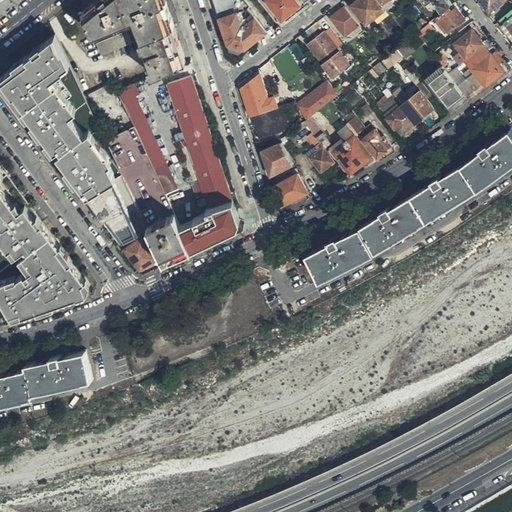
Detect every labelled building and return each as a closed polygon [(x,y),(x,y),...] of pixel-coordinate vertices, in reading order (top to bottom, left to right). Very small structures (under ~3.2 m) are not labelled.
[(166,0),(96,0),(83,11),(103,53),(140,38),(174,24),(166,0)] [(253,0),(213,0),(231,49),(241,51),(267,31),(249,7),(255,2),(253,0)] [(269,0),(284,17),(301,3),(298,0),(269,0)] [(383,4),(380,0),(353,0),(351,2),(369,23),(387,8),(383,4)] [(423,0),(437,18),(453,5),(449,0),(423,0)] [(504,0),(483,0),(491,10),(504,0)] [(361,24),(346,6),(332,18),(347,35),(348,35),(361,24)] [(449,33),(465,20),(457,9),(453,12),(451,9),(438,19),(449,33)] [(511,16),(503,24),(511,36),(511,16)] [(174,24),(140,38),(142,46),(144,45),(151,66),(150,66),(152,73),(187,60),(174,24)] [(361,24),(348,35),(353,37),(364,29),(361,24)] [(331,28),(327,32),(339,47),(343,44),(331,28)] [(467,58),(485,45),(473,30),(456,44),(467,58)] [(339,47),(327,32),(310,44),(325,63),(333,73),(335,76),(342,70),(351,63),(339,47)] [(425,43),(418,33),(411,39),(407,41),(415,51),(425,43)] [(86,193),(122,173),(90,128),(98,122),(56,35),(3,76),(60,157),(86,193)] [(415,51),(407,41),(397,49),(405,59),(415,51)] [(487,87),(506,72),(486,46),(475,54),(481,61),(472,68),(486,87),(487,87)] [(271,60),(261,68),(265,81),(280,75),(271,60)] [(446,70),(442,65),(428,76),(431,81),(446,70)] [(418,86),(423,81),(414,70),(409,74),(418,86)] [(450,105),(465,94),(450,74),(446,70),(431,81),(450,105)] [(205,195),(209,206),(233,199),(192,75),(168,84),(187,140),(181,143),(199,197),(205,195)] [(271,110),(275,109),(280,108),(276,96),(272,98),(269,100),(267,95),(260,75),(243,87),(253,114),(270,107),(271,110)] [(365,88),(359,80),(353,84),(360,93),(365,88)] [(436,107),(422,91),(404,105),(417,121),(436,107)] [(405,94),(398,100),(400,103),(402,105),(409,99),(405,94)] [(398,100),(395,96),(381,107),(386,114),(400,103),(398,100)] [(368,104),(363,108),(368,116),(374,111),(368,104)] [(403,133),(416,123),(403,106),(388,118),(394,126),(395,124),(398,127),(403,133)] [(135,126),(164,188),(179,181),(145,109),(130,116),(135,126)] [(271,110),(253,116),(261,139),(283,130),(275,109),(271,110)] [(365,138),(369,134),(366,129),(357,116),(350,122),(363,139),(365,138)] [(356,134),(348,124),(341,130),(347,137),(348,140),(356,134)] [(372,124),(366,129),(369,134),(376,129),(372,124)] [(164,261),(191,249),(164,188),(135,126),(106,140),(122,173),(149,228),(164,261)] [(378,246),(477,186),(511,160),(511,128),(490,144),(489,142),(482,147),(483,149),(462,164),(442,177),(440,175),(434,179),(435,181),(391,207),(390,206),(383,210),(384,211),(363,225),(341,236),(340,234),(331,239),(332,241),(310,253),(322,276),(378,246)] [(323,134),(318,128),(314,132),(318,137),(323,134)] [(365,138),(378,156),(392,145),(387,137),(384,139),(376,129),(369,134),(365,138)] [(333,141),(326,131),(323,134),(318,137),(322,141),(316,146),(319,150),(325,147),(333,141)] [(352,172),(374,155),(356,134),(348,140),(335,150),(352,172)] [(348,140),(347,137),(333,147),(335,150),(348,140)] [(272,174),(294,162),(283,142),(264,150),(272,174)] [(311,157),(319,150),(316,146),(305,155),(313,166),(316,163),(311,157)] [(319,150),(311,157),(316,163),(322,170),(335,161),(325,147),(319,150)] [(30,270),(25,273),(24,271),(17,276),(17,277),(8,280),(7,277),(0,279),(0,295),(10,313),(11,312),(21,309),(22,314),(31,311),(37,308),(55,302),(77,294),(77,296),(87,292),(87,291),(83,281),(86,279),(72,260),(69,261),(58,246),(60,245),(43,221),(40,223),(35,217),(26,204),(22,207),(19,209),(0,183),(0,179),(1,178),(5,175),(0,168),(0,237),(1,237),(9,248),(9,247),(12,245),(18,252),(26,246),(28,250),(19,256),(21,259),(25,256),(33,267),(30,270)] [(310,191),(303,179),(300,172),(276,185),(283,205),(310,191)] [(105,219),(122,242),(149,228),(122,173),(86,193),(100,212),(101,213),(102,213),(104,214),(105,214),(106,217),(105,219)] [(310,191),(310,192),(318,187),(313,178),(312,179),(309,175),(303,179),(310,191)] [(0,179),(0,183),(19,209),(22,207),(1,178),(0,179)] [(233,199),(209,206),(211,212),(235,205),(233,199)] [(196,234),(211,227),(209,221),(193,227),(196,234)] [(224,224),(217,227),(222,235),(222,236),(228,233),(224,224)] [(217,225),(211,227),(196,234),(203,245),(222,235),(217,227),(217,225)] [(156,256),(142,236),(125,248),(139,268),(156,256)] [(0,237),(0,266),(1,267),(3,269),(0,271),(0,279),(16,273),(17,276),(24,271),(25,273),(30,270),(19,256),(17,258),(9,247),(9,248),(1,237),(0,237)] [(58,246),(69,261),(73,259),(62,244),(58,246)] [(18,252),(12,245),(9,247),(17,258),(28,250),(26,246),(18,252)] [(33,267),(25,256),(21,259),(30,270),(33,267)] [(56,305),(55,302),(37,308),(38,311),(56,305)] [(0,400),(94,381),(86,351),(62,355),(61,353),(52,355),(52,357),(27,363),(29,369),(4,374),(3,372),(0,372),(0,400)]
